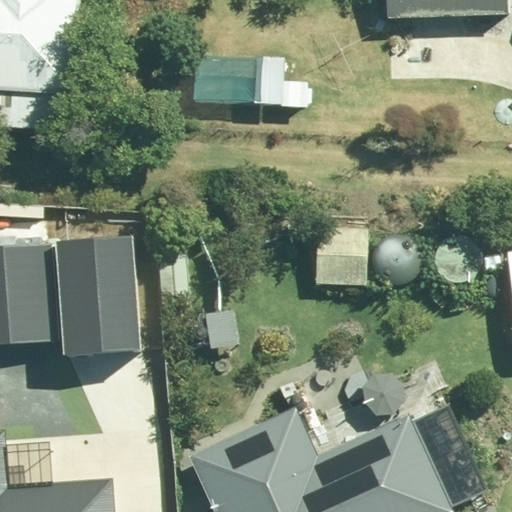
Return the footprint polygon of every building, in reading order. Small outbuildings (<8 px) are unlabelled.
[(0,0),(0,91),(86,98),(93,0),(0,0)] [(511,0),(395,0),(396,19),(511,14),(511,0)] [(370,232),(318,230),(316,289),(368,291),(370,232)] [(433,238),(431,286),(475,288),(477,240),(433,238)] [(65,247),(65,239),(0,241),(0,346),(72,343),(73,362),(152,358),(147,263),(136,263),(135,243),(65,247)] [(158,374),(67,380),(75,490),(165,484),(158,374)] [(423,418),(330,459),(307,409),(204,455),(229,511),(472,511),(495,502),(480,466),(450,480),(423,418)]
